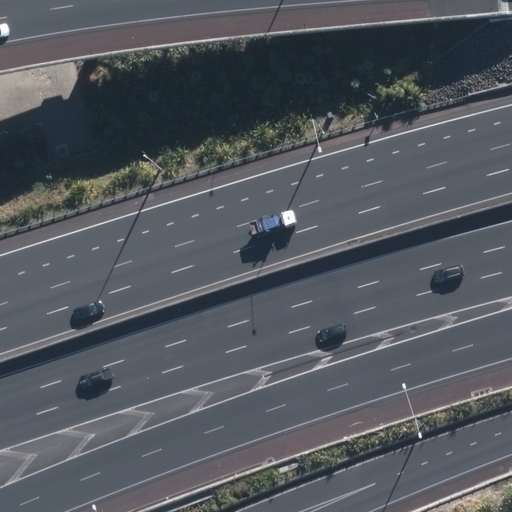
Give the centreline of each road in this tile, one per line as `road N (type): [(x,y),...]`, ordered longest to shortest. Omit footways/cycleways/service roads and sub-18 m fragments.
road 1 (motorway): [(511,332),(279,408),(7,511)]
road 2 (motorway): [(0,332),(511,174)]
road 3 (motorway): [(511,249),(0,402)]
road 4 (motorway): [(511,427),(317,511)]
road 5 (motorway): [(0,31),(175,0)]
road 6 (track): [(52,0),(48,109),(59,151)]
